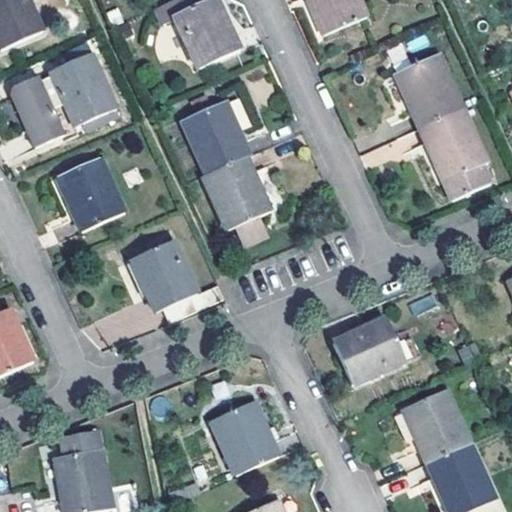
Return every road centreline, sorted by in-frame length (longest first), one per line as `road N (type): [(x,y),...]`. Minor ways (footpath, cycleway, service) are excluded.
road 1 (residential): [(390,270),(263,0)]
road 2 (residential): [(264,318),(352,511)]
road 3 (residential): [(84,388),(0,205)]
road 4 (residential): [(84,388),(264,318)]
road 5 (residential): [(264,318),(390,270)]
road 6 (residential): [(390,270),(511,218)]
